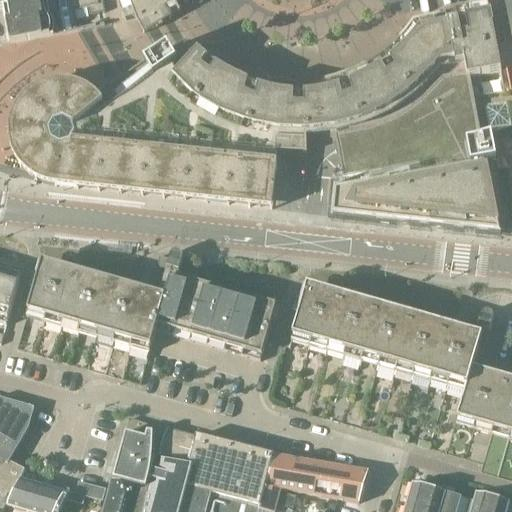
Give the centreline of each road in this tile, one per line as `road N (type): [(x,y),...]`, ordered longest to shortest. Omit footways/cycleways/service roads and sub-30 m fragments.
road 1 (tertiary): [(511,263),(0,209)]
road 2 (residential): [(379,511),(394,462),(99,393),(70,406),(0,384)]
road 3 (residential): [(377,0),(334,25),(299,33),(266,25),(232,0)]
